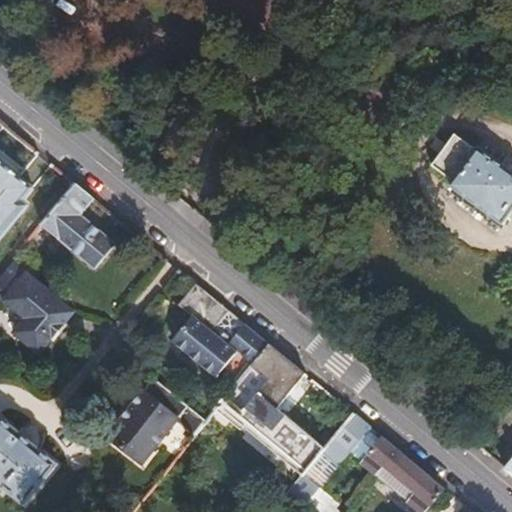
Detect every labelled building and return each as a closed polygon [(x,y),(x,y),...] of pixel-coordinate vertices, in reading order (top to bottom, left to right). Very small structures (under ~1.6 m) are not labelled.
[(7,4),(0,12),(0,32),(16,12),(7,4)] [(469,142),(444,173),(465,189),(461,194),(511,235),(511,173),(492,157),(489,159),(469,142)] [(0,233),(22,207),(16,202),(29,187),(0,162),(0,233)] [(91,199),(71,183),(37,223),(56,240),(77,215),(91,199)] [(77,215),(56,240),(90,269),(111,244),(77,215)] [(6,259),(0,266),(0,303),(20,319),(9,333),(35,354),(48,339),(50,341),(63,325),(60,323),(56,319),(65,307),(7,258),(6,259)] [(267,344),(192,282),(175,303),(190,316),(171,340),(213,374),(232,351),(249,365),(267,344)] [(70,311),(65,307),(56,319),(60,323),(70,311)] [(249,365),(218,400),(300,472),(302,471),(322,449),(275,408),(303,374),(267,344),(249,365)] [(146,377),(136,389),(148,399),(158,387),(146,377)] [(168,422),(186,437),(198,422),(158,387),(148,399),(136,389),(96,434),(131,464),(168,422)] [(300,472),(284,491),(300,506),(319,485),(338,463),(348,452),(367,431),(369,428),(353,415),(322,449),(302,471),(300,472)] [(0,423),(0,493),(13,505),(47,464),(0,423)] [(367,431),(348,452),(361,463),(380,442),(367,431)] [(360,464),(417,511),(423,511),(443,490),(382,439),(380,442),(361,463),(360,464)] [(319,485),(300,506),(307,511),(319,511),(318,511),(331,496),(319,485)]
